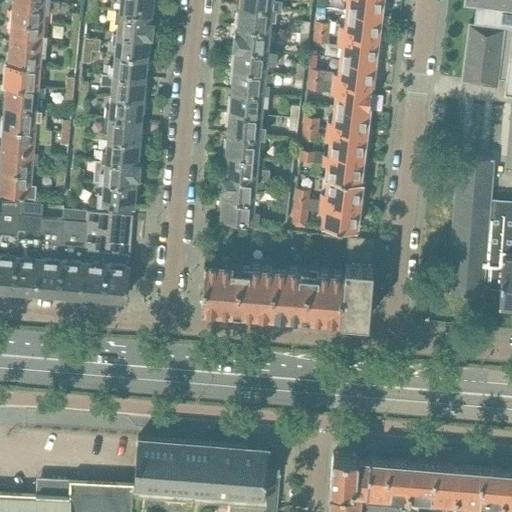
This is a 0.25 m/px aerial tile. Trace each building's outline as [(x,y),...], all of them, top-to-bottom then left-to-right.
[(9,19),(12,19),(44,21),(44,10),(55,11),(58,10),(59,1),(49,0),(44,0),(13,0),(13,6),(10,9),(9,19)] [(111,0),(110,9),(115,9),(151,13),(151,12),(154,13),(155,0),(111,0)] [(240,0),(240,4),(276,8),(283,9),(284,9),(285,0),(240,0)] [(382,0),(347,0),(346,9),(380,14),(382,0)] [(496,83),(497,77),(504,78),(503,88),(511,89),(511,0),(478,0),(476,23),(469,22),(461,78),(496,83)] [(237,12),(235,25),(238,25),(270,28),(271,18),(275,18),(276,8),(240,4),(240,12),(237,12)] [(88,7),(86,18),(94,19),(95,7),(88,7)] [(113,30),(113,31),(149,34),(151,35),(153,20),(150,20),(151,13),(115,9),(114,20),(118,20),(117,30),(113,30)] [(377,37),(380,14),(346,9),(345,23),(340,23),(339,33),(377,37)] [(73,12),(72,24),(80,24),(81,12),(73,12)] [(9,19),(8,27),(11,30),(10,40),(46,43),(47,33),(43,32),(44,21),(12,19),(9,19)] [(315,30),(328,31),(330,21),(316,19),(315,30)] [(302,20),(300,32),(308,33),(310,21),(302,20)] [(80,24),(72,24),(71,35),(79,36),(80,24)] [(270,28),(238,25),(237,32),(234,32),(233,47),(236,47),(280,51),(268,49),(269,39),(273,39),(274,29),(270,28)] [(327,41),(328,31),(315,30),(313,39),(327,41)] [(113,31),(112,41),(116,42),(115,52),(149,56),(151,41),(148,41),(149,34),(113,31)] [(300,32),(299,44),(307,45),(308,33),(300,32)] [(374,61),(377,37),(339,33),(337,43),(342,43),(341,57),(374,61)] [(85,37),(83,49),(91,50),(91,49),(99,50),(100,39),(92,38),(85,37)] [(10,40),(9,49),(7,51),(6,61),(44,65),(44,64),(40,64),(41,53),(45,53),(46,43),(10,40)] [(232,54),(231,68),(234,68),(266,71),(267,60),(279,62),(280,51),(236,47),(235,54),(232,54)] [(83,49),(82,61),(90,62),(91,50),(83,49)] [(110,63),(109,73),(145,77),(145,69),(148,70),(149,56),(115,52),(114,64),(110,63)] [(76,68),(77,55),(69,54),(68,67),(76,68)] [(310,67),(309,77),(371,85),(374,61),(341,57),(339,71),(310,67)] [(4,83),(38,85),(39,74),(43,75),(44,65),(6,61),(4,83)] [(297,62),(295,74),(303,75),(305,63),(297,62)] [(231,68),(229,82),(232,82),(232,90),(268,93),(268,83),(264,82),(266,71),(234,68),(231,68)] [(101,73),(100,83),(112,84),(111,95),(145,98),(147,84),(144,83),(145,77),(109,73),(101,73)] [(295,74),(294,86),(302,87),(303,75),(295,74)] [(74,88),(75,76),(67,75),(66,88),(74,88)] [(309,77),(308,87),(336,91),(335,105),(368,109),(371,85),(309,77)] [(80,80),(79,92),(87,93),(88,81),(80,80)] [(38,85),(4,83),(3,92),(6,94),(5,104),(41,107),(42,97),(38,96),(38,85)] [(72,100),(74,88),(66,88),(64,99),(72,100)] [(228,96),(227,111),(229,111),(262,114),(263,103),(267,103),(268,93),(232,90),(231,97),(228,96)] [(79,92),(77,114),(85,114),(87,93),(79,92)] [(106,106),(105,116),(141,119),(141,112),(144,112),(145,98),(111,95),(110,106),(106,106)] [(5,104),(4,113),(1,116),(1,125),(45,129),(47,108),(41,107),(5,104)] [(292,104),(290,116),(298,117),(300,105),(292,104)] [(365,133),(368,109),(335,105),(333,119),(328,118),(327,128),(365,133)] [(227,111),(225,125),(228,125),(227,133),(264,136),(264,125),(260,125),(262,114),(229,111),(227,111)] [(303,125),(317,127),(318,117),(304,115),(303,125)] [(105,116),(104,127),(108,127),(107,138),(141,141),(143,126),(140,126),(141,119),(105,116)] [(290,116),(289,128),(297,129),(298,117),(290,116)] [(63,118),(61,130),(69,131),(71,119),(63,118)] [(76,123),(75,135),(83,136),(84,124),(76,123)] [(1,125),(0,132),(0,134),(2,137),(2,147),(37,150),(38,142),(49,143),(50,129),(45,129),(1,125)] [(316,137),(317,127),(303,125),(302,135),(316,137)] [(324,151),(363,156),(365,133),(327,128),(325,138),(330,138),(329,152),(324,151)] [(69,131),(61,130),(60,142),(68,143),(69,131)] [(224,139),(223,154),(258,157),(259,146),(263,146),(264,136),(227,133),(227,139),(224,139)] [(75,135),(74,147),(82,148),(83,136),(75,135)] [(102,149),(101,159),(140,162),(140,161),(137,161),(137,155),(140,155),(141,141),(107,138),(106,149),(102,149)] [(0,156),(0,168),(32,171),(36,171),(37,150),(2,147),(1,156),(0,156)] [(287,147),(285,159),(293,160),(294,148),(287,147)] [(300,148),(299,159),(313,160),(314,150),(300,148)] [(326,177),(328,177),(362,181),(362,180),(360,180),(363,156),(324,151),(322,162),(327,162),(326,177)] [(456,189),(448,289),(481,292),(482,284),(500,286),(499,301),(511,301),(511,200),(489,199),(489,187),(492,156),(459,153),(456,189)] [(221,174),(221,175),(269,179),(270,169),(257,168),(258,157),(223,154),(222,168),(225,168),(224,174),(221,174)] [(96,159),(94,181),(103,181),(138,184),(135,184),(136,176),(138,176),(140,162),(101,159),(96,159)] [(285,159),(283,180),(291,181),(293,160),(285,159)] [(58,161),(57,173),(65,173),(66,161),(58,161)] [(72,166),(71,178),(79,178),(80,167),(72,166)] [(0,190),(34,193),(35,182),(31,182),(32,171),(0,168),(0,190)] [(65,173),(57,173),(56,185),(64,185),(65,173)] [(221,175),(220,189),(223,189),(222,197),(258,200),(259,189),(255,189),(256,179),(269,180),(269,179),(221,175)] [(320,200),(359,205),(362,181),(328,177),(326,190),(321,190),(320,200)] [(71,178),(70,190),(78,191),(79,178),(71,178)] [(98,191),(97,202),(133,205),(134,197),(137,197),(138,184),(103,181),(102,192),(98,191)] [(294,196),(308,198),(310,188),(296,187),(294,196)] [(288,202),(289,190),(281,189),(280,201),(288,202)] [(307,208),(308,198),(294,196),(293,206),(307,208)] [(220,197),(219,210),(221,210),(221,219),(256,221),(257,211),(253,210),(254,200),(258,200),(222,197),(220,197)] [(63,218),(42,217),(43,202),(0,198),(0,284),(21,287),(21,289),(95,295),(95,293),(126,295),(129,259),(133,213),(87,209),(64,207),(63,218)] [(356,229),(359,205),(320,200),(319,210),(324,210),(322,225),(356,229)] [(280,201),(278,223),(282,223),(286,220),(288,202),(280,201)] [(305,226),(307,208),(293,206),(292,220),(295,225),(305,226)] [(347,235),(344,270),(372,272),(373,263),(372,263),(374,237),(347,235)] [(201,304),(271,310),(275,264),(205,258),(201,304)] [(271,310),(305,313),(340,316),(344,270),(275,264),(271,310)] [(368,318),(372,272),(344,270),(340,316),(368,318)] [(138,435),(134,480),(234,488),(233,495),(230,494),(230,497),(228,511),(275,511),(280,452),(275,446),(267,446),(138,435)] [(395,505),(360,502),(361,495),(361,490),(354,489),(356,461),(357,456),(357,453),(333,451),(330,487),(331,488),(329,511),(397,511),(397,508),(395,505)] [(361,490),(361,495),(398,498),(398,503),(408,504),(410,471),(411,459),(369,456),(369,457),(357,456),(356,461),(354,489),(361,490)] [(417,505),(418,500),(445,502),(445,507),(454,508),(457,475),(458,463),(411,459),(410,471),(408,504),(417,505)] [(504,479),(505,467),(458,463),(457,475),(454,508),(464,509),(465,504),(492,506),(492,511),(501,511),(504,479)] [(511,511),(511,508),(511,507),(511,467),(505,467),(504,479),(501,511),(511,511)] [(0,511),(131,511),(134,484),(38,480),(37,494),(0,492),(0,511)]
